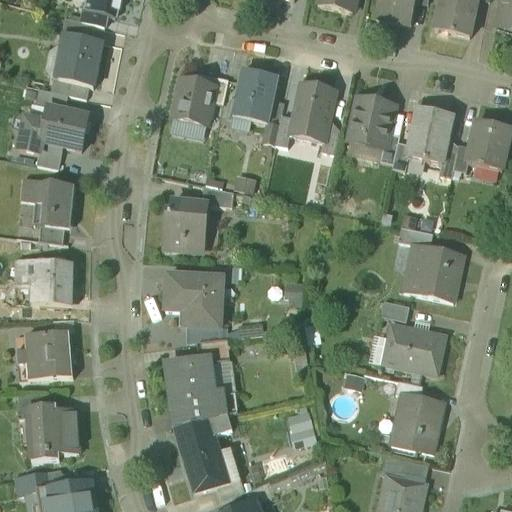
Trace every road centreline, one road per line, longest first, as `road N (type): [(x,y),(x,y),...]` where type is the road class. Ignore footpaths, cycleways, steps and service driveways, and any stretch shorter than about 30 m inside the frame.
road 1 (residential): [(160,34),(148,48),(120,153),(129,172),(124,215),(110,221),(108,248),(122,268),(138,454),(127,468),(140,511)]
road 2 (residential): [(190,23),(404,72),(431,67),(511,87)]
road 3 (residential): [(511,250),(495,273),(469,397),(485,439)]
